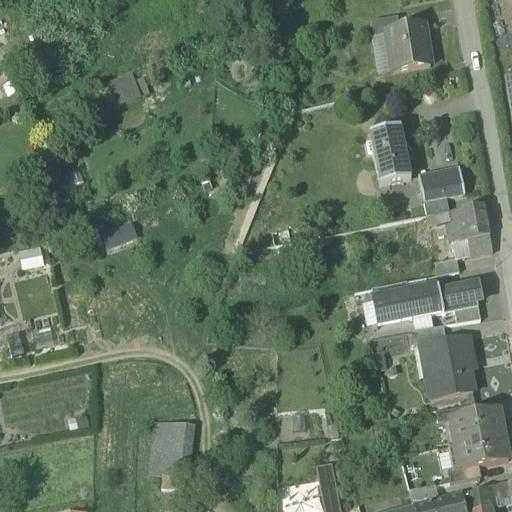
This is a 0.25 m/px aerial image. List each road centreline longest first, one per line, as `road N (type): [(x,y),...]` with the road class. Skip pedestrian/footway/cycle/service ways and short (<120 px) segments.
road 1 (track): [(0,379),(127,354),(157,355),(179,367),(203,420),(207,511)]
road 2 (unclassified): [(459,0),(511,298)]
